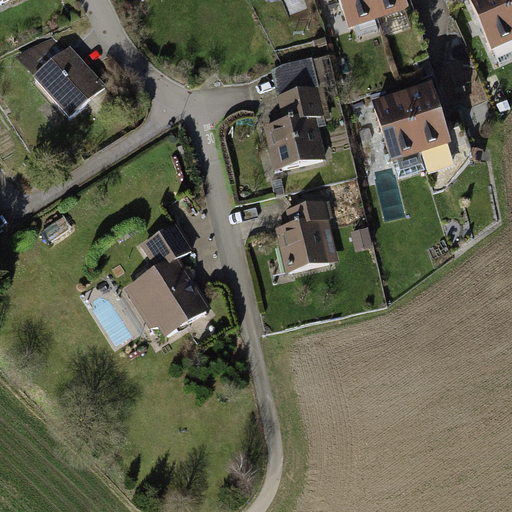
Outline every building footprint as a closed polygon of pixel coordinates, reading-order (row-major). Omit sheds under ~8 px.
[(371,0),(339,0),(349,29),(378,20),(371,0)] [(402,0),(371,0),(378,20),(406,11),(402,0)] [(511,23),(501,0),(470,0),(469,0),(492,51),(511,41),(511,23)] [(511,0),(501,0),(511,23),(511,0)] [(70,122),(106,90),(70,51),(67,54),(57,42),(24,58),(41,78),(35,83),(70,122)] [(290,124),(267,129),(273,157),(279,155),(283,171),(323,161),(314,121),(321,119),(321,118),(329,116),(323,89),(315,91),(308,62),(284,67),(277,69),(290,124)] [(432,92),(403,101),(420,154),(423,153),(428,168),(445,162),(448,157),(444,146),(448,145),(432,92)] [(403,101),(374,111),(392,163),(393,163),(399,180),(424,171),(418,154),(420,154),(403,101)] [(279,232),(289,274),(330,265),(320,224),(328,222),(324,205),(292,212),(296,228),(279,232)] [(71,230),(63,219),(43,233),(51,244),(71,230)] [(169,337),(207,314),(175,263),(192,253),(176,228),(145,248),(160,272),(141,284),(150,298),(151,329),(163,329),(169,337)] [(371,249),(367,233),(353,236),(357,252),(371,249)]
